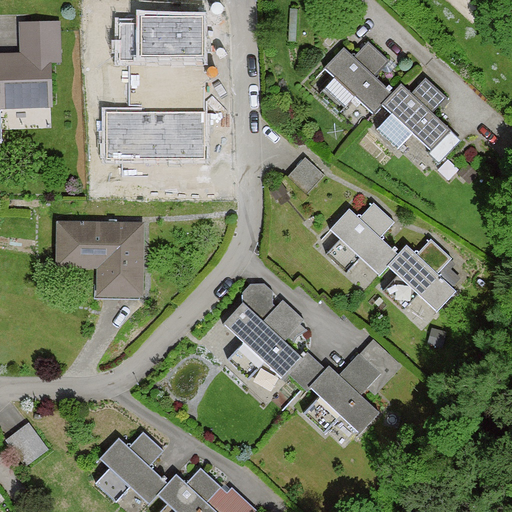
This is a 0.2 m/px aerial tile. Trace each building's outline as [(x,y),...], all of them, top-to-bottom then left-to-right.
[(57,28),(18,26),(17,54),(0,53),(0,128),(1,109),(54,111),(55,84),(57,28)] [(209,31),(137,29),(136,71),(208,73),(209,31)] [(356,61),(348,52),(326,74),(335,83),(325,93),(344,113),(356,101),(371,116),(381,106),(392,95),(375,78),(386,67),(368,49),(356,61)] [(400,87),(392,95),(381,106),(393,118),(379,132),(400,154),(416,138),(435,158),(455,138),(433,115),(446,103),(427,83),(412,98),(400,87)] [(323,181),(305,163),(291,177),(309,195),(323,181)] [(395,227),(375,208),(361,223),(351,214),(332,234),(343,244),(331,258),(348,274),(360,261),(379,279),(387,270),(397,260),(379,244),(395,227)] [(145,225),(57,225),(57,267),(102,267),(102,299),(145,299),(145,225)] [(407,248),(397,260),(387,270),(398,280),(387,292),(408,312),(421,298),(440,316),(459,296),(441,280),(453,266),(433,247),(421,260),(407,248)] [(308,329),(284,305),(264,324),(248,307),(227,327),(247,347),(232,362),(250,379),(265,365),(282,382),(291,374),(302,363),(287,349),(308,329)] [(309,356),(302,363),(291,374),(307,391),(310,388),(325,373),(309,356)] [(330,368),(325,373),(310,388),(322,400),(309,413),(324,428),(337,415),(356,434),(376,414),(359,396),(377,378),(358,359),(339,377),(330,368)] [(48,451),(28,428),(7,446),(27,468),(48,451)] [(144,438),(130,454),(120,445),(103,464),(112,473),(104,481),(123,499),(131,489),(151,507),(158,499),(168,488),(149,470),(163,455),(144,438)] [(178,479),(168,488),(158,499),(168,508),(164,511),(210,511),(206,508),(222,490),(203,473),(188,488),(178,479)]
